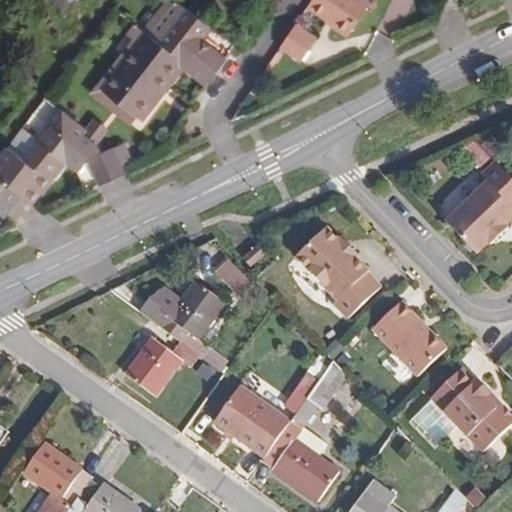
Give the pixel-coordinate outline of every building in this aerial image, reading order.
[(39,0),(62,17),(74,0),(39,0)] [(307,0),(301,10),(342,37),(367,0),(307,0)] [(195,48),(206,33),(165,3),(140,36),(143,39),(98,94),(100,96),(132,121),(142,109),(157,91),(161,95),(177,74),(199,92),(219,66),(195,48)] [(311,41),(290,26),(274,50),(295,64),(311,41)] [(142,109),(132,121),(137,125),(161,95),(157,91),(142,109)] [(127,127),(132,121),(100,96),(95,102),(127,127)] [(102,134),(91,125),(80,139),(91,147),(102,134)] [(47,132),(35,146),(21,164),(3,150),(0,153),(0,218),(0,219),(16,198),(27,206),(71,151),(47,132)] [(110,150),(84,163),(96,188),(122,175),(110,150)] [(511,177),(497,162),(481,177),(488,183),(447,223),(477,254),(489,242),(491,244),(508,227),(507,226),(511,220),(511,177)] [(340,241),(327,227),(296,257),(338,300),(334,303),(349,319),(382,288),(368,273),(370,271),(356,258),(358,256),(342,239),(340,241)] [(264,249),(257,241),(243,254),(250,262),(264,249)] [(245,283),(220,258),(207,271),(231,296),(245,283)] [(181,348),(200,363),(209,352),(202,346),(230,309),(200,286),(184,308),(172,324),(164,334),(181,348)] [(184,308),(175,300),(163,317),(172,324),(184,308)] [(422,324),(402,303),(372,331),(416,378),(446,350),(429,332),(426,335),(419,327),(422,324)] [(429,332),(422,324),(419,327),(426,335),(429,332)] [(194,371),(200,363),(181,348),(175,356),(155,342),(128,378),(161,401),(187,366),(194,371)] [(335,360),(288,427),(263,463),(317,502),(336,474),(299,447),(350,376),(335,360)] [(463,368),(432,398),(458,425),(485,452),(511,425),(511,413),(505,407),(497,407),(487,397),(491,393),(492,392),(479,379),(476,382),(463,368)] [(505,407),(491,393),(487,397),(497,407),(505,407)] [(432,398),(409,421),(435,447),(458,425),(432,398)] [(263,463),(288,427),(278,421),(272,428),(239,404),(220,431),(263,463)] [(16,438),(1,428),(0,428),(0,435),(6,439),(0,447),(0,456),(2,458),(16,438)] [(79,511),(98,484),(50,450),(32,477),(71,503),(65,511),(79,511)] [(354,511),(455,511),(466,497),(457,487),(439,511),(409,511),(401,506),(405,499),(378,480),(354,511)] [(138,511),(98,484),(79,511),(138,511)] [(466,497),(455,511),(473,511),(476,508),(466,497)]
